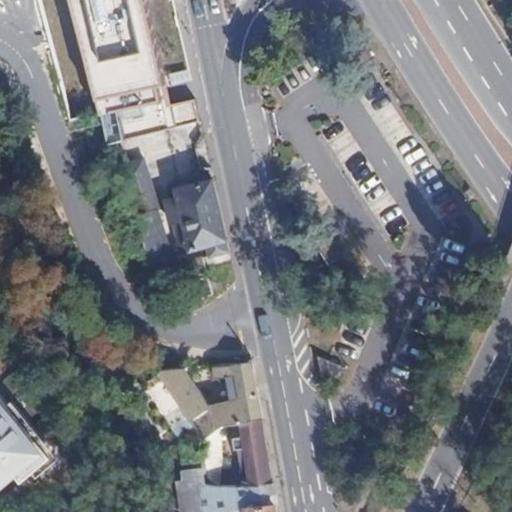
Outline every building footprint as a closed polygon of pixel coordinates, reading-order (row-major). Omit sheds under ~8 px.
[(196,109),(168,0),(59,0),(64,15),(93,126),(196,109)] [(229,251),(213,178),(190,185),(177,188),(179,195),(172,197),(166,199),(172,223),(176,221),(184,219),(191,248),(202,245),(204,257),(229,251)] [(179,195),(177,188),(190,185),(189,180),(169,185),(172,197),(179,195)] [(168,254),(153,210),(157,209),(151,191),(127,199),(159,291),(170,287),(183,284),(173,253),(168,254)] [(315,199),(294,213),(311,237),(332,223),(315,199)] [(191,248),(184,219),(176,221),(183,250),(191,248)] [(214,295),(209,277),(184,284),(183,284),(170,287),(174,305),(214,295)] [(354,351),(356,345),(315,327),(318,350),(319,352),(321,354),(323,354),(352,352),(354,351)] [(265,420),(254,363),(213,366),(215,376),(238,374),(243,398),(208,403),(184,369),(157,371),(198,429),(199,444),(222,425),(265,420)] [(18,405),(4,388),(0,391),(0,474),(10,485),(25,473),(34,483),(46,472),(62,457),(18,405)] [(73,458),(25,400),(18,405),(62,457),(46,472),(50,477),(73,458)] [(274,473),(265,420),(222,425),(205,439),(209,472),(219,487),(228,487),(228,480),(223,480),(227,432),(238,430),(239,441),(234,441),(236,448),(241,448),(242,457),(247,456),(254,486),(277,486),(274,473)] [(280,511),(277,486),(254,486),(228,487),(219,487),(202,487),(203,496),(204,511),(280,511)] [(204,511),(203,496),(192,497),(193,511),(204,511)]
